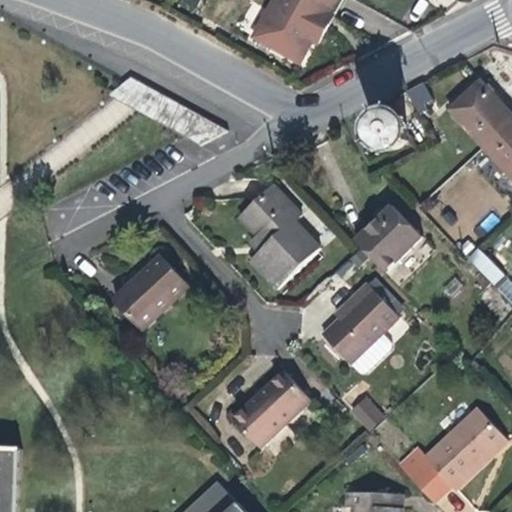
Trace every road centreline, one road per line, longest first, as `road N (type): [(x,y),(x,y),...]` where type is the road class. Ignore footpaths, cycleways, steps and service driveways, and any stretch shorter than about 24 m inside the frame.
road 1 (residential): [(315,118),(71,0)]
road 2 (residential): [(315,118),(511,12)]
road 3 (residential): [(164,195),(171,217),(271,326)]
road 4 (residential): [(315,118),(164,195)]
